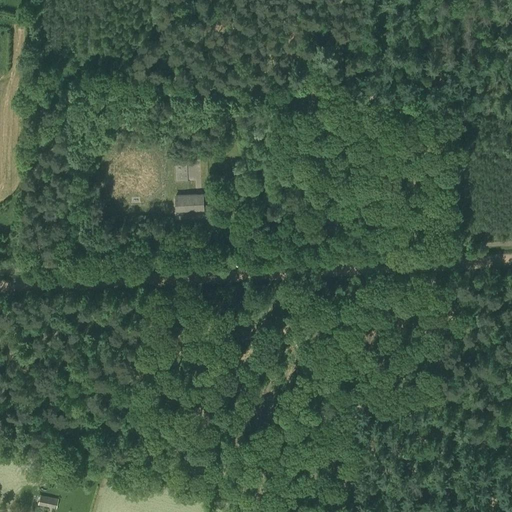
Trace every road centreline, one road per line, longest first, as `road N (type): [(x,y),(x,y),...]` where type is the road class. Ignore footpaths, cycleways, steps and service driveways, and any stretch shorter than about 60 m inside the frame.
road 1 (track): [(511,101),(0,63)]
road 2 (track): [(0,287),(511,259)]
